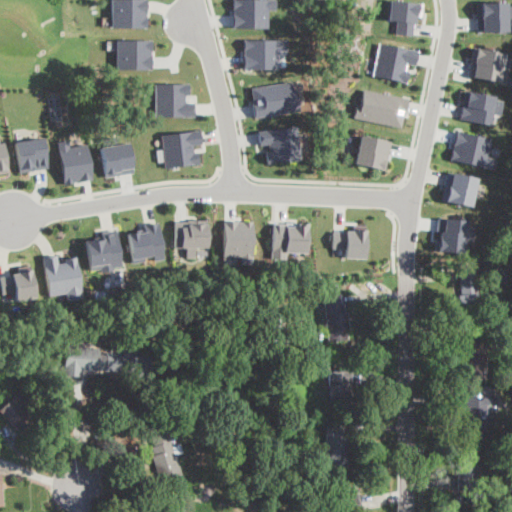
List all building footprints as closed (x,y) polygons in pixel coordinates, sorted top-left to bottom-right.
[(110,0),(110,27),(146,27),(146,0),(110,0)] [(231,0),(275,0),(275,10),(267,10),(267,28),(231,28),(231,0)] [(388,0),(421,2),(421,17),(413,16),(411,35),(394,33),(395,20),(386,20),(388,0)] [(475,31),(506,31),(507,19),(511,18),(511,5),(507,5),(507,1),(475,1),(475,31)] [(285,38),(285,50),(278,50),(278,68),(242,68),(243,39),(285,38)] [(151,39),(151,68),(115,69),(115,39),(151,39)] [(378,42),(416,50),(414,65),(405,63),(404,69),(407,70),(405,82),(371,74),(378,42)] [(466,75),(497,82),(500,70),(507,72),(510,57),(503,56),(503,52),(472,46),(466,75)] [(250,87),(254,117),(299,110),(297,91),(292,91),(290,80),(250,87)] [(154,115),(193,115),(193,101),(184,102),(184,94),(189,94),(189,82),(153,84),(154,115)] [(362,88),(407,98),(401,127),(352,117),(354,103),(359,104),(362,88)] [(458,118),(488,124),(490,113),(498,114),(501,100),(493,99),(493,95),(463,89),(458,118)] [(256,131),(295,125),(300,158),(266,163),(264,151),(268,151),(267,143),(258,144),(256,131)] [(164,167),(198,163),(197,151),(193,151),(192,144),(201,143),(199,129),(159,134),(164,167)] [(448,159),(492,169),(494,158),(485,156),(489,138),(454,130),(448,159)] [(358,134),(389,141),(384,170),(353,164),(358,134)] [(12,141),(18,172),(46,167),(41,137),(12,141)] [(55,141),(63,183),(92,179),(86,143),(67,146),(66,139),(55,141)] [(99,145),(105,177),(132,171),(127,141),(99,145)] [(440,199),(470,206),(476,177),(445,170),(440,199)] [(436,217),(466,219),(465,225),(473,226),(472,241),(464,240),(464,253),(435,250),(437,232),(434,231),(436,217)] [(173,223),(173,247),(207,248),(206,219),(185,220),(185,223),(173,223)] [(222,219),(222,255),(238,255),(238,263),(251,263),(252,220),(222,219)] [(306,222),(304,252),(270,251),(271,220),(306,222)] [(126,232),(131,262),(163,257),(157,222),(142,224),(143,229),(126,232)] [(351,225),(364,225),(363,257),(343,257),(342,248),(331,247),(331,230),(351,230),(351,225)] [(83,239),(90,271),(122,266),(115,229),(98,232),(99,237),(83,239)] [(175,247),(175,258),(195,258),(195,247),(175,247)] [(41,256),(48,294),(60,293),(61,300),(81,297),(75,256),(63,258),(64,262),(58,262),(56,253),(41,256)] [(0,275),(0,286),(3,302),(35,297),(29,264),(15,267),(16,273),(0,275)] [(479,309),(455,311),(453,297),(457,296),(455,275),(475,272),(479,309)] [(342,302),(342,305),(344,304),(345,312),(348,312),(349,330),(347,330),(348,340),(329,342),(325,296),(341,294),(342,302)] [(304,345),(284,346),(283,329),(304,329),(304,345)] [(275,346),(265,347),(265,336),(275,336),(275,346)] [(481,340),(481,350),(486,350),(487,378),(467,379),(466,366),(462,366),(462,350),(462,339),(481,338),(481,340)] [(152,357),(150,389),(130,387),(132,373),(103,371),(104,369),(98,369),(97,371),(82,369),(81,377),(63,376),(66,345),(99,349),(99,352),(152,357)] [(348,404),(329,405),(328,371),(352,371),(352,396),(348,396),(348,404)] [(35,421),(20,434),(0,411),(0,409),(26,386),(39,400),(27,411),(35,421)] [(192,406),(186,409),(182,401),(188,398),(192,406)] [(488,435),(464,436),(463,417),(466,417),(465,399),(497,398),(497,403),(487,403),(488,435)] [(184,408),(178,412),(174,404),(181,401),(184,408)] [(348,432),(348,434),(350,434),(350,450),(347,450),(347,468),(327,468),(327,422),(348,422),(348,432)] [(175,454),(182,475),(162,482),(160,473),(158,473),(152,456),(154,456),(152,448),(154,447),(151,438),(168,432),(175,454)] [(476,475),(475,491),(458,491),(458,477),(459,451),(476,452),(476,475)] [(240,478),(230,480),(228,472),(238,470),(240,478)] [(295,499),(285,499),(284,486),(295,486),(295,499)] [(315,511),(314,504),(344,498),(360,494),(364,511),(315,511)] [(174,511),(161,511),(160,505),(171,502),(174,511)]
